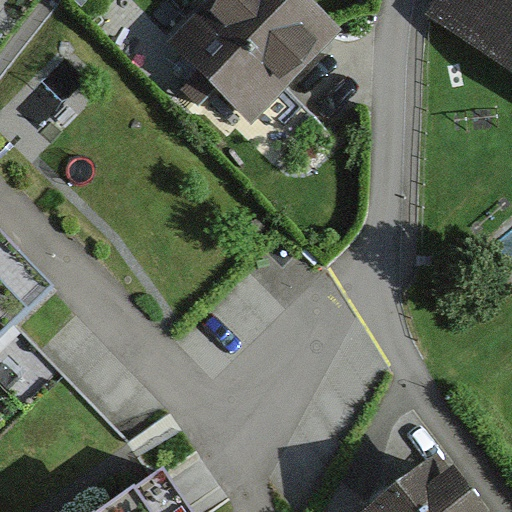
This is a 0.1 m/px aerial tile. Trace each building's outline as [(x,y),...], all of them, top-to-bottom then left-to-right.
[(229,0),(172,56),(239,123),(319,45),(275,0),(229,0)] [(511,0),(437,0),(424,19),(511,80),(511,0)] [(0,343),(49,295),(0,245),(0,343)] [(479,511),(434,454),(359,511),(479,511)] [(185,511),(165,481),(118,511),(185,511)]
